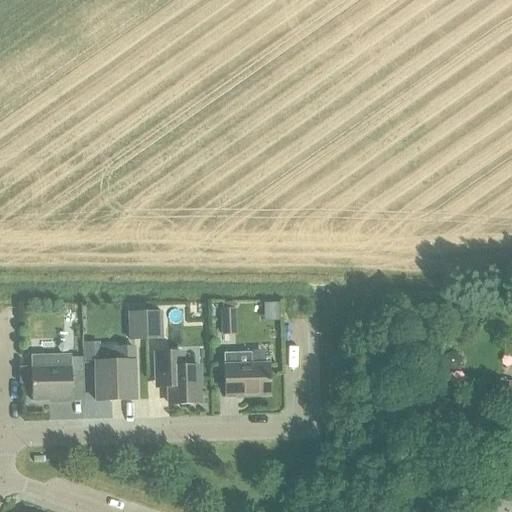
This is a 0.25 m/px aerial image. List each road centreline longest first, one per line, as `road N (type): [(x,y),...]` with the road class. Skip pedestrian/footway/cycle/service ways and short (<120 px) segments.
road 1 (residential): [(4,438),(303,431),(300,324)]
road 2 (residential): [(4,438),(1,314)]
